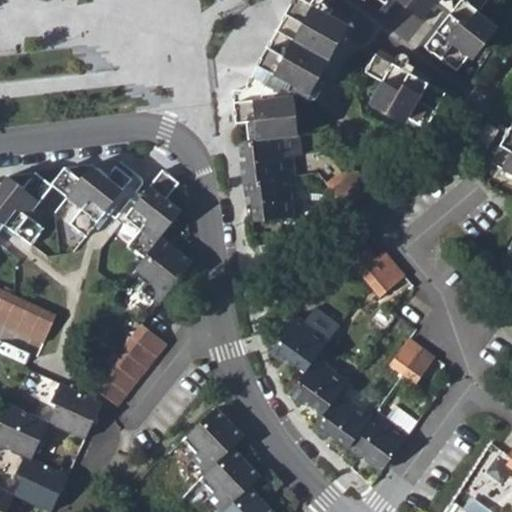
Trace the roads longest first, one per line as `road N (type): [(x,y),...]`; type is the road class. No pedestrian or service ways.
road 1 (residential): [(372,200),(440,290),(471,379),(372,511)]
road 2 (residential): [(0,149),(118,136),(174,142),(210,181),(227,306)]
road 3 (residential): [(227,306),(240,363),(270,424),(353,511)]
road 4 (residential): [(227,306),(204,322),(125,417)]
